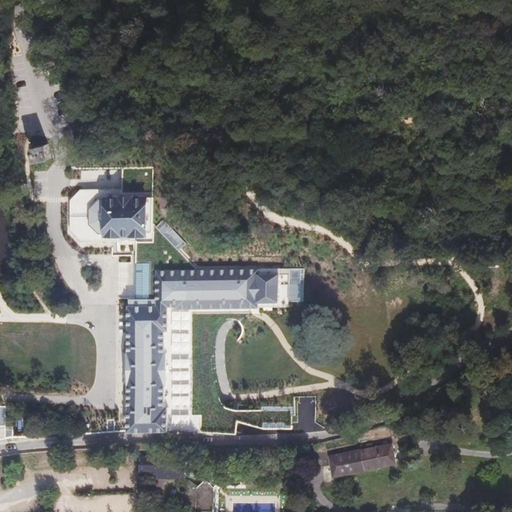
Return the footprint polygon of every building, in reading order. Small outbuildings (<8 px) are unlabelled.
[(38,162),(53,161),(53,146),(37,146),(38,162)] [(153,198),(107,197),(107,222),(90,221),(91,241),(138,242),(147,242),(147,240),(153,240),(153,198)] [(147,242),(138,242),(138,299),(148,298),(148,307),(288,306),(289,268),(194,267),(178,248),(147,242)] [(130,431),(171,431),(170,407),(152,408),(152,383),(167,384),(166,352),(156,352),(156,336),(150,336),(150,307),(148,307),(148,298),(138,299),(130,299),(130,306),(129,306),(130,431)] [(218,428),(225,420),(213,411),(207,418),(218,428)] [(338,477),(399,465),(395,446),(334,459),(338,477)] [(143,458),(142,478),(200,480),(200,485),(187,482),(186,505),(198,511),(216,511),(216,490),(218,487),(243,488),(243,470),(218,470),(215,473),(202,473),(202,475),(187,474),(188,459),(186,459),(186,452),(176,452),(176,459),(143,458)]
